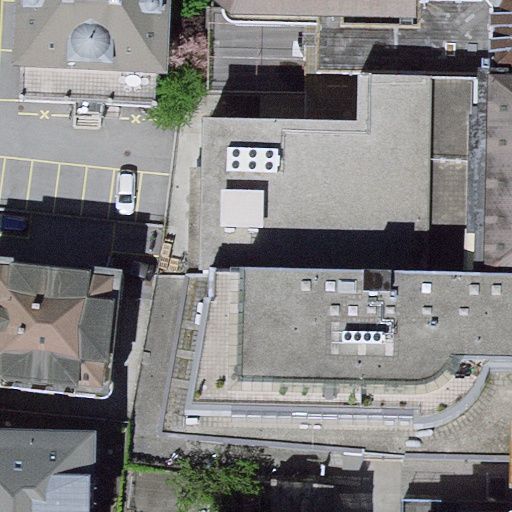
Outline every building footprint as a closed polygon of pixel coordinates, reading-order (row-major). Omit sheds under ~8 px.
[(158,0),(26,0),(23,98),(155,103),(158,0)] [(403,0),(215,0),(216,22),(403,26),(403,0)] [(511,0),(416,0),(417,14),(490,17),(490,53),(511,53),(511,0)] [(511,66),(439,64),(437,147),(256,142),(253,263),(511,269),(511,66)] [(119,280),(0,266),(0,377),(107,389),(119,280)] [(511,286),(233,287),(234,385),(511,383),(511,286)] [(78,511),(81,443),(0,440),(0,511),(78,511)]
